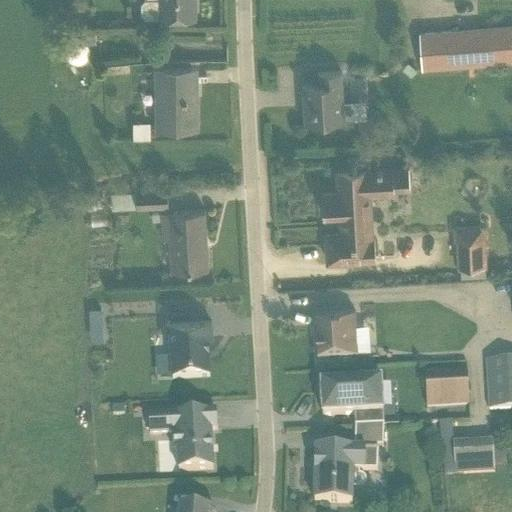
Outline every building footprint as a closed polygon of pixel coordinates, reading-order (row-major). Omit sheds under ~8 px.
[(144,0),(141,4),(141,14),(145,19),(195,18),(195,0),(144,0)] [(511,25),(419,33),(422,71),(511,64),(511,25)] [(192,69),(156,70),(156,129),(192,129),(192,116),(196,116),(196,85),(192,85),(192,69)] [(302,87),(304,125),(344,123),(341,72),(317,74),(318,85),(302,87)] [(149,123),(133,123),(133,140),(149,139),(149,123)] [(409,192),(408,170),(392,171),(392,168),(337,171),(338,195),(322,195),(323,215),(339,214),(340,235),(326,236),(327,263),(375,261),(371,198),(394,197),(393,193),(409,192)] [(111,211),(167,208),(166,191),(110,194),(111,211)] [(168,241),(170,273),(208,271),(204,211),(160,214),(161,241),(168,241)] [(485,269),(487,269),(484,226),(452,227),(453,243),(455,243),(456,270),(459,270),(460,279),(461,279),(461,280),(479,279),(486,279),(485,269)] [(315,314),(318,361),(356,358),(353,312),(315,314)] [(170,380),(209,378),(207,339),(212,339),(211,322),(162,325),(163,343),(168,342),(170,380)] [(511,360),(484,362),(487,411),(510,410),(511,420),(511,419),(511,360)] [(466,373),(424,376),(426,409),(469,407),(466,373)] [(354,427),(383,426),(381,382),(320,385),(321,393),(319,393),(320,409),(321,409),(322,417),(354,416),(354,427)] [(171,414),(148,416),(149,437),(171,436),(172,453),(175,453),(176,473),(212,470),(210,431),(217,431),(216,414),(171,416),(171,414)] [(315,474),(314,504),(353,505),(353,490),(359,490),(361,490),(363,489),(364,487),(365,485),(365,482),(365,479),(363,478),(361,476),(359,476),(359,472),(376,472),(377,448),(382,448),(383,426),(354,427),(354,446),(331,446),(331,450),(315,450),(315,460),(314,460),(314,474),(315,474)] [(492,443),(453,445),(454,477),(493,474),(492,443)]
